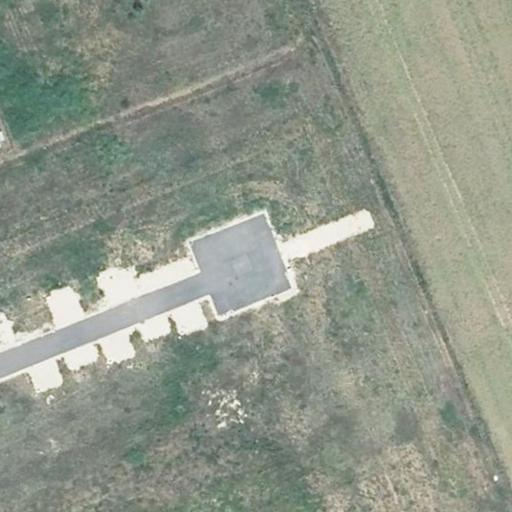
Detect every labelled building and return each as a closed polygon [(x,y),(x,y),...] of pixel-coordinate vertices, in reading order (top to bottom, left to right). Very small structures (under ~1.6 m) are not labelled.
[(62,271),(42,220),(0,236),(0,252),(15,289),(62,271)] [(401,346),(377,285),(316,309),(340,370),(401,346)] [(310,389),(283,322),(255,333),(258,339),(230,350),(250,400),(279,389),(283,399),(310,389)] [(157,371),(188,450),(245,428),(214,349),(157,371)] [(0,511),(9,511),(26,505),(6,458),(0,460),(0,511)]
